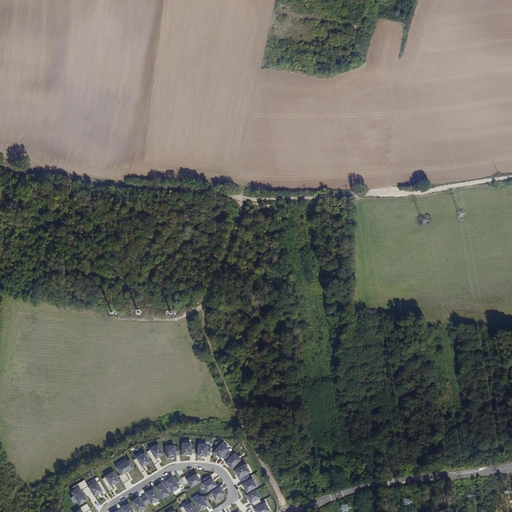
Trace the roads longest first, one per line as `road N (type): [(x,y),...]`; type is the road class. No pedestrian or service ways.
road 1 (track): [(0,174),(241,198),(419,192),(511,178)]
road 2 (track): [(288,511),(235,414),(203,322),(206,296),(244,214),(241,198)]
road 3 (residential): [(511,466),(373,484),(288,511)]
road 4 (residential): [(213,511),(233,492),(216,466),(200,464),(171,467),(101,511)]
